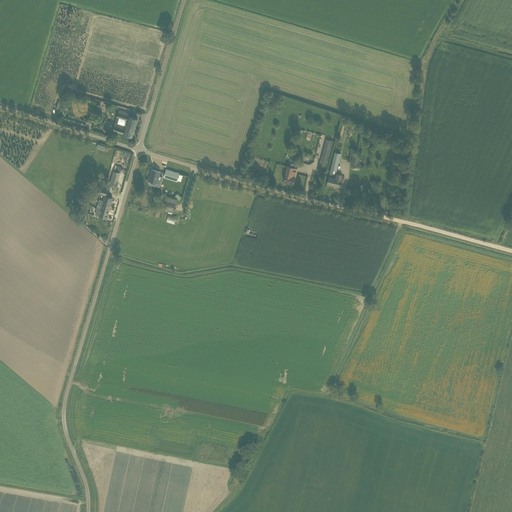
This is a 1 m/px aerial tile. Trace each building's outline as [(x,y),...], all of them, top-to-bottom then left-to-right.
[(132,136),(138,119),(129,116),(129,113),(119,110),(117,116),(127,120),(126,126),(115,123),(113,130),(132,136)] [(326,139),(317,171),(325,173),(333,141),(326,139)] [(341,153),(334,152),(329,173),(332,174),(333,170),(336,171),(341,153)] [(116,185),(120,173),(121,167),(116,165),(110,183),(116,185)] [(297,169),(288,166),(286,175),(285,175),(284,181),(293,183),(295,177),(297,169)] [(157,183),(160,172),(152,169),(149,181),(150,181),(149,184),(156,186),(157,183)] [(177,181),(180,173),(166,169),(164,177),(177,181)] [(329,177),(327,184),(339,187),(342,175),(337,174),(336,179),(329,177)] [(107,218),(113,198),(104,196),(103,200),(99,199),(97,208),(97,209),(95,214),(99,215),(99,216),(107,218)] [(166,201),(164,208),(174,211),(176,204),(166,201)] [(166,222),(174,224),(176,219),(168,216),(166,222)] [(257,232),(246,228),(245,233),(249,234),(248,236),(255,238),(257,232)]
